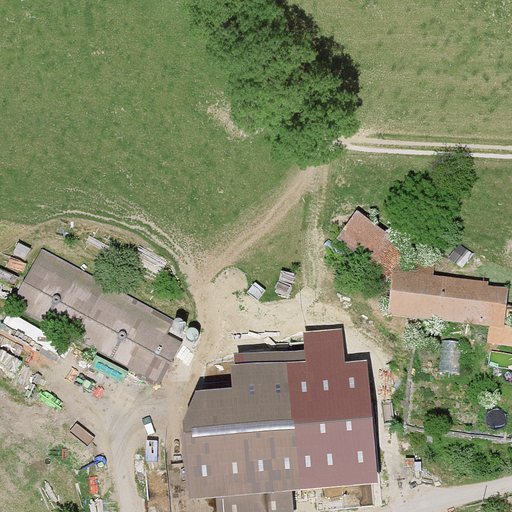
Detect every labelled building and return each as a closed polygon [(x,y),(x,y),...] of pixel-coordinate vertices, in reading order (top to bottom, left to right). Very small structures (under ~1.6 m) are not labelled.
[(401,253),(353,220),(334,248),(381,281),(401,253)] [(12,310),(157,389),(189,332),(44,253),(12,310)] [(385,323),(500,332),(504,293),(486,292),(486,287),(432,283),(432,278),(389,275),(385,323)] [(511,363),(511,345),(495,343),(493,361),(511,363)] [(189,405),(173,439),(180,511),(215,509),(215,511),(288,511),(288,500),(377,493),(367,382),(347,370),(345,355),(287,360),(287,371),(224,377),(225,403),(189,405)] [(50,457),(72,476),(91,452),(69,434),(50,457)]
